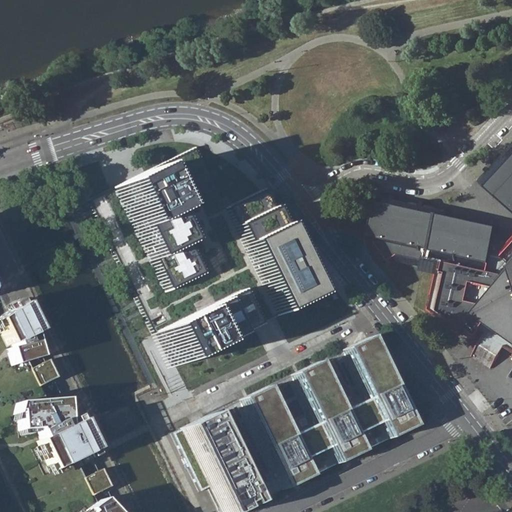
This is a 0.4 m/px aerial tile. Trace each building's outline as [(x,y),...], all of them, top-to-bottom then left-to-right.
[(511,142),(479,178),(478,179),(511,210),(511,239),(510,242),(496,238),(499,226),(451,214),(448,209),(381,192),(379,192),(369,232),(376,234),(375,238),(390,258),(396,255),(399,260),(437,270),(428,308),(474,338),(486,321),(500,330),(511,338),(511,142)] [(276,315),(313,297),(280,230),(269,208),(260,189),(223,207),(194,147),(146,170),(113,186),(88,198),(153,333),(169,366),(201,351),(229,338),(255,325),(276,315)] [(409,298),(419,292),(401,267),(391,274),(409,298)] [(28,333),(15,305),(0,315),(0,346),(0,347),(4,345),(6,349),(0,350),(5,367),(32,360),(25,335),(28,333)] [(219,511),(233,511),(410,427),(366,337),(169,432),(198,491),(207,487),(219,511)] [(44,360),(24,369),(32,387),(52,377),(44,360)] [(57,400),(9,405),(7,413),(9,413),(11,433),(28,431),(33,441),(29,443),(44,473),(86,452),(71,422),(59,427),(57,400)] [(96,469),(78,478),(87,495),(103,487),(105,486),(96,469)] [(105,511),(95,501),(81,511),(105,511)]
